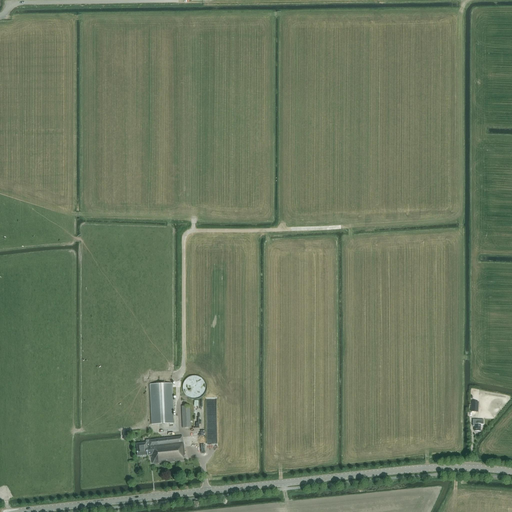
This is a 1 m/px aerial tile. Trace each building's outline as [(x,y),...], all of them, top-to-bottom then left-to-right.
[(187,397),(189,398),(191,399),(193,400),(196,400),(198,399),(200,398),(202,397),(204,395),(205,393),(206,391),(206,388),(206,386),(206,384),(205,381),(203,379),(201,378),(199,377),(197,376),(194,376),(192,376),(190,377),(188,378),(186,379),(184,381),(183,384),(183,386),(182,388),(183,391),(184,393),(185,395),(187,397)] [(152,425),(173,424),(172,384),(150,385),(152,425)] [(183,428),(191,428),(190,406),(182,406),(183,428)] [(483,425),(484,420),(473,420),(473,426),(475,426),(474,431),(480,432),(480,425),(483,425)] [(153,464),(184,460),(183,455),(185,455),(183,442),(182,436),(149,440),(146,440),(146,443),(136,444),(137,450),(137,456),(151,455),(153,464)]
